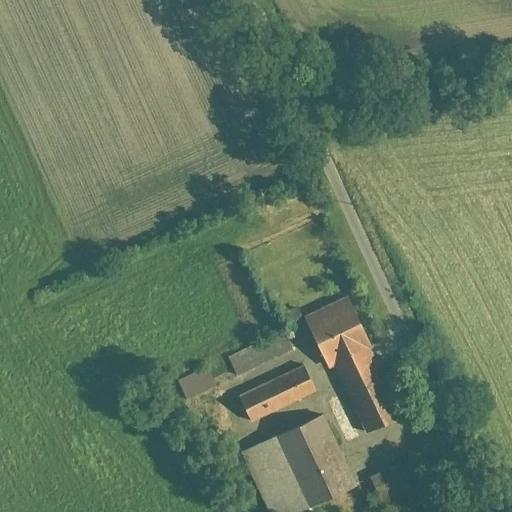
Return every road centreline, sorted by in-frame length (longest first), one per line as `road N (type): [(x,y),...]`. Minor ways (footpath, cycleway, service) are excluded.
road 1 (residential): [(488,511),(255,0)]
road 2 (track): [(299,96),(511,72)]
